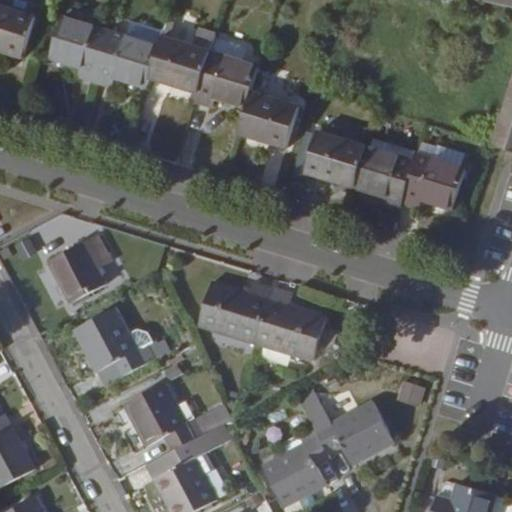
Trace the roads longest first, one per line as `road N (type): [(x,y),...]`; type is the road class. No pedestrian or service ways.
road 1 (residential): [(0,161),(469,297),(503,305),(511,292)]
road 2 (residential): [(115,511),(0,303)]
